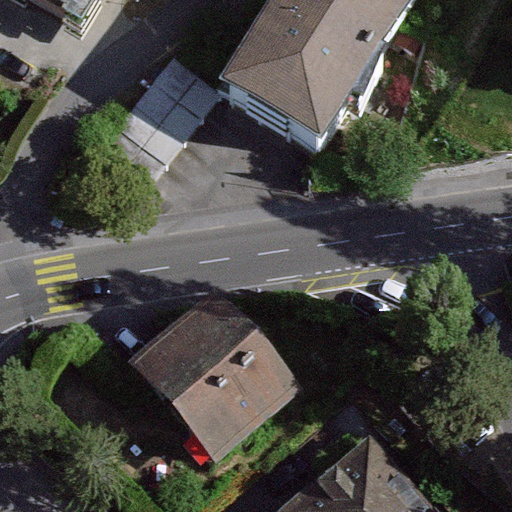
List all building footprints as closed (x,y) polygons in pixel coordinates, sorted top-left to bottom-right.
[(102,0),(14,0),(82,37),(102,0)] [(413,0),(279,0),(217,99),(312,160),(413,0)] [(168,72),(114,147),(161,181),(216,106),(168,72)] [(303,402),(217,305),(126,385),(212,482),(303,402)] [(424,511),(380,459),(315,511),(424,511)]
